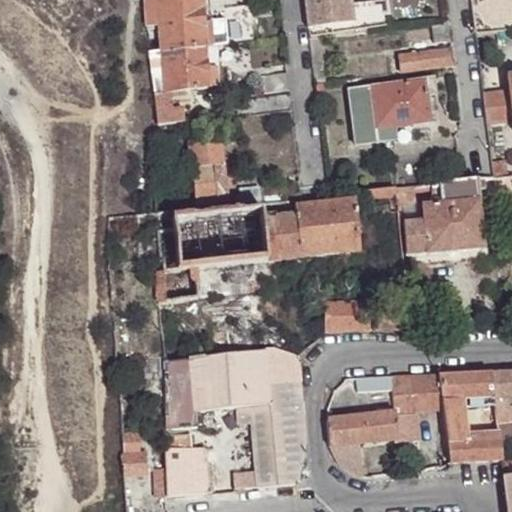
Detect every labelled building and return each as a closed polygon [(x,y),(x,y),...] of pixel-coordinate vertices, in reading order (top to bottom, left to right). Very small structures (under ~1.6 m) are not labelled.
[(158,0),(144,0),(147,29),(160,27),(158,0)] [(200,0),(158,0),(160,27),(161,52),(204,47),(203,22),(200,0)] [(304,0),(308,39),(318,37),(354,32),(352,6),(351,0),(304,0)] [(470,0),(473,23),(481,22),(478,0),(470,0)] [(352,6),(354,32),(371,31),(388,29),(386,2),(370,4),(352,6)] [(203,22),(204,47),(229,44),(227,19),(203,22)] [(434,41),(450,39),(447,21),(432,24),(434,41)] [(498,31),(474,34),(476,47),(499,44),(498,31)] [(320,83),(323,82),(318,37),(308,39),(314,83),(320,83)] [(432,38),(414,41),(416,52),(433,50),(432,38)] [(164,95),(184,92),(206,89),(205,72),(206,59),(204,47),(161,52),(162,70),(164,95)] [(396,56),(398,73),(453,67),(450,49),(396,56)] [(149,53),(150,71),(162,70),(161,52),(149,53)] [(216,58),(206,59),(205,72),(216,70),(216,58)] [(150,71),(153,96),(164,95),(162,70),(150,71)] [(205,72),(206,89),(217,89),(216,70),(205,72)] [(432,79),(425,80),(426,95),(434,94),(432,79)] [(376,142),(395,139),(394,127),(415,125),(430,123),(426,95),(425,80),(373,87),(348,90),(355,145),(376,142)] [(482,93),(485,125),(511,121),(511,117),(509,90),(489,92),(482,93)] [(153,96),(153,124),(182,122),(182,109),(172,109),(171,99),(185,97),(184,92),(164,95),(153,96)] [(244,114),(291,110),(290,94),(242,98),(244,114)] [(394,127),(395,139),(417,137),(415,125),(394,127)] [(191,163),(223,159),(221,138),(189,141),(191,163)] [(227,201),(223,159),(191,163),(194,205),(227,201)] [(492,179),(508,178),(506,161),(491,162),(492,178),(492,179)] [(476,180),(468,181),(468,182),(448,184),(450,205),(478,202),(477,200),(476,180)] [(450,205),(448,184),(440,185),(442,205),(450,205)] [(260,202),(258,187),(239,189),(240,195),(236,196),(236,204),(260,202)] [(397,213),(398,216),(405,215),(405,204),(414,203),(413,188),(395,190),(397,213)] [(378,214),(397,213),(395,190),(378,192),(360,193),(361,201),(362,216),(378,214)] [(359,253),(355,217),(354,201),(294,208),(295,216),(299,259),(359,253)] [(423,222),(427,255),(482,250),(478,202),(450,205),(442,205),(422,208),(423,222)] [(171,220),(172,231),(175,272),(195,270),(205,269),(267,262),(263,220),(262,211),(175,219),(171,220)] [(267,262),(299,259),(295,216),(263,220),(267,262)] [(405,256),(427,255),(423,222),(416,223),(403,224),(405,256)] [(156,264),(157,305),(160,305),(197,299),(196,276),(195,270),(175,272),(172,231),(156,232),(157,250),(158,264),(156,264)] [(376,305),(377,331),(406,330),(406,304),(376,305)] [(325,306),(326,332),(368,331),(368,305),(325,306)] [(247,425),(252,490),(307,483),(296,358),(271,350),(263,351),(264,358),(267,397),(268,405),(260,406),(246,407),(247,424),(247,425)] [(192,413),(194,413),(234,409),(246,407),(260,406),(268,405),(267,397),(264,358),(263,351),(188,358),(188,367),(191,406),(192,413)] [(162,360),(162,369),(172,369),(188,367),(188,358),(162,360)] [(162,369),(162,431),(163,430),(176,429),(175,416),(175,407),(191,406),(188,367),(172,369),(162,369)] [(490,386),(492,400),(511,396),(511,383),(508,384),(507,374),(505,374),(489,375),(490,386)] [(489,375),(439,377),(442,402),(461,400),(492,400),(490,386),(489,375)] [(416,413),(439,411),(443,411),(442,402),(439,377),(415,378),(416,413)] [(357,394),(392,393),(391,378),(357,380),(357,394)] [(392,393),(394,414),(416,413),(415,378),(391,378),(392,393)] [(511,396),(492,400),(495,423),(511,421),(511,396)] [(443,411),(450,464),(500,462),(501,462),(499,445),(499,442),(498,442),(466,444),(465,435),(461,400),(442,402),(443,411)] [(175,416),(176,429),(179,429),(195,428),(194,413),(192,413),(191,406),(175,407),(175,416)] [(246,407),(234,409),(235,426),(246,425),(247,425),(247,424),(246,407)] [(396,444),(418,442),(416,413),(394,414),(396,444)] [(333,448),(358,444),(396,444),(394,414),(329,421),(325,421),(328,448),(333,448)] [(499,442),(499,445),(511,443),(511,421),(495,423),(497,434),(498,442),(499,442)] [(120,432),(121,455),(137,454),(135,432),(120,432)] [(163,435),(162,435),(163,470),(165,498),(195,495),(193,478),(191,450),(190,434),(181,434),(163,435)] [(497,434),(465,435),(466,444),(498,442),(497,434)] [(333,448),(336,460),(340,467),(347,473),(359,478),(362,478),(358,444),(333,448)] [(203,450),(191,450),(193,478),(195,495),(198,494),(211,494),(209,475),(209,462),(203,463),(203,450)] [(121,455),(122,477),(131,476),(144,476),(142,453),(137,454),(121,455)] [(511,462),(500,463),(502,479),(511,478),(511,462)] [(165,498),(163,470),(152,470),(154,498),(165,498)] [(144,476),(131,476),(132,484),(144,483),(144,476)] [(511,511),(511,478),(502,479),(506,511),(511,511)]
